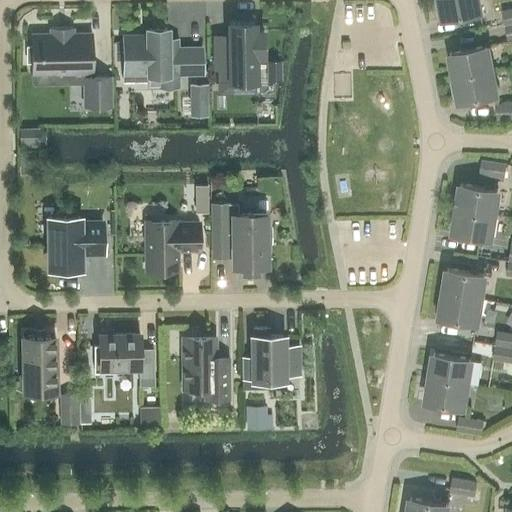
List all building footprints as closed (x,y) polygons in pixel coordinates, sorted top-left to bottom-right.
[(481,13),(478,0),(440,0),(444,20),(481,13)] [(511,23),(511,8),(502,10),(506,25),(511,23)] [(264,55),(264,31),(255,31),(255,22),(230,23),(230,42),(216,42),(216,68),(230,68),(230,81),(256,80),(256,55),(264,55)] [(203,73),(202,47),(177,48),(177,39),(168,39),(168,28),(148,28),(148,35),(124,36),(125,65),(149,64),(149,74),(160,74),(160,86),(178,86),(178,74),(203,73)] [(32,74),(33,74),(84,73),(84,106),(112,105),(111,77),(93,77),(92,33),(32,34),(32,47),(27,47),(28,62),(32,62),(32,74)] [(492,71),(487,46),(451,53),(456,77),(492,71)] [(269,80),(281,80),(281,60),(269,60),(269,80)] [(497,95),(492,71),(456,77),(460,102),(497,95)] [(206,85),(192,85),(193,113),(206,113),(206,85)] [(511,118),(511,102),(497,103),(497,118),(511,118)] [(21,165),(40,164),(40,152),(34,152),(20,153),(21,165)] [(507,163),(482,160),(480,174),(505,177),(507,163)] [(209,184),(193,184),(194,212),(209,212),(209,184)] [(498,190),(462,184),(458,209),(494,215),(498,190)] [(266,264),(265,214),(239,214),(238,203),(212,204),(213,256),(229,255),(229,233),(234,233),(235,265),(266,264)] [(490,239),(494,215),(458,209),(454,233),(490,239)] [(147,221),(147,265),(177,265),(177,249),(200,249),(199,222),(177,223),(177,221),(147,221)] [(50,222),(50,263),(80,262),(80,249),(87,249),(87,251),(104,251),(103,223),(80,223),(80,222),(50,222)] [(485,274),(448,268),(444,293),(481,299),(485,274)] [(477,324),(481,299),(444,293),(440,318),(477,324)] [(511,347),(511,331),(498,330),(496,345),(511,347)] [(139,366),(140,379),(155,379),(154,355),(141,355),(140,334),(99,334),(100,345),(94,345),(95,366),(139,366)] [(55,335),(23,335),(24,384),(56,383),(55,335)] [(283,347),(283,336),(254,336),(254,379),(243,379),(243,389),(267,389),(267,379),(284,378),(284,369),(299,369),(299,347),(283,347)] [(230,398),(230,363),(229,363),(219,363),(219,361),(216,358),(216,341),(183,342),(183,389),(204,389),(204,398),(230,398)] [(511,362),(511,347),(496,345),(493,359),(511,362)] [(471,359),(435,353),(431,378),(467,384),(471,359)] [(463,408),(467,384),(431,378),(427,402),(463,408)] [(61,421),(80,421),(80,396),(80,392),(60,393),(61,421)] [(80,396),(80,421),(91,421),(91,396),(80,396)] [(144,407),(145,425),(162,425),(161,406),(144,407)] [(272,414),(267,414),(267,406),(248,406),(248,415),(249,427),(272,427),(272,414)] [(484,420),(459,416),(457,430),(482,434),(484,420)] [(475,496),(478,482),(453,478),(450,492),(475,496)] [(446,511),(448,504),(411,498),(409,511),(446,511)]
